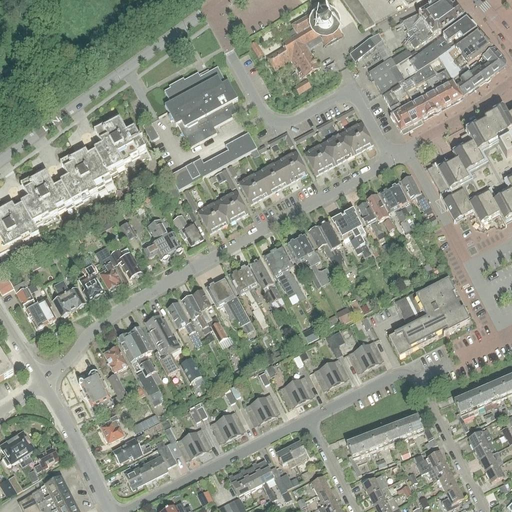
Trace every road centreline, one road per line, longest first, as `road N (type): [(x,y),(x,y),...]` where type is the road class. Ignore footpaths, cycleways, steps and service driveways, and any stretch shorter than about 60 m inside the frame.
road 1 (residential): [(42,383),(122,310),(391,162)]
road 2 (residential): [(391,162),(350,91),(288,124),(264,117),(209,9)]
road 3 (tertiary): [(209,9),(0,161)]
road 4 (residential): [(511,333),(498,324),(405,152)]
road 5 (residential): [(128,511),(306,422)]
road 6 (residential): [(483,511),(417,377)]
road 7 (residential): [(110,511),(42,383)]
road 8 (residential): [(405,152),(511,81)]
road 9 (residential): [(306,422),(392,379),(417,377)]
